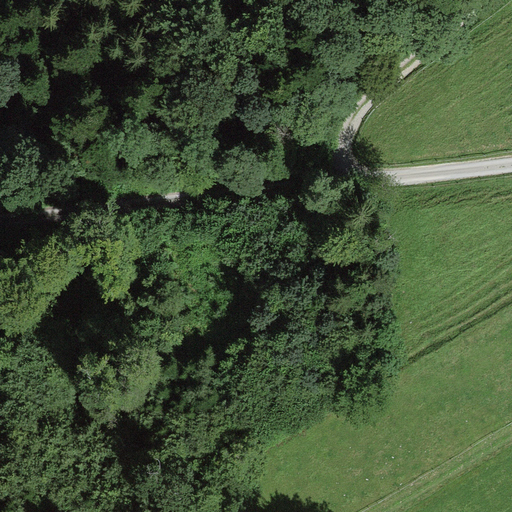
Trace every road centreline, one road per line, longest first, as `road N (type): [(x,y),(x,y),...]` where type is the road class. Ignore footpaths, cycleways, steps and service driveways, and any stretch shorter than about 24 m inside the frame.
road 1 (track): [(0,213),(511,164)]
road 2 (track): [(372,511),(511,431)]
